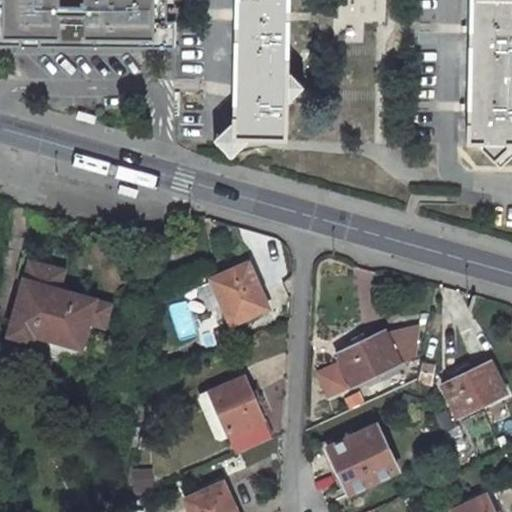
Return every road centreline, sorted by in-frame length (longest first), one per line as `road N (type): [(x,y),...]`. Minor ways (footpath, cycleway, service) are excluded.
road 1 (tertiary): [(511,272),(0,130)]
road 2 (residential): [(452,0),(447,168),(469,183),(511,188)]
